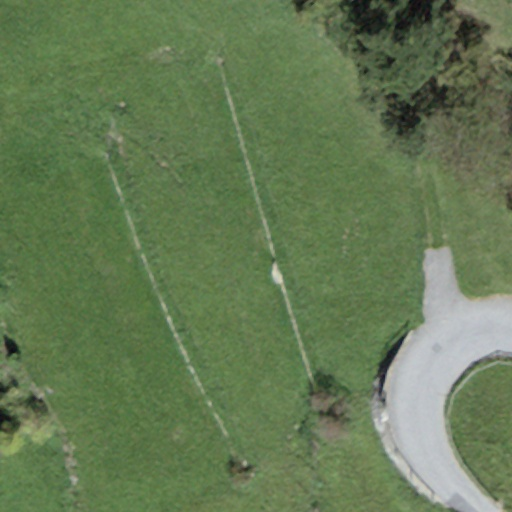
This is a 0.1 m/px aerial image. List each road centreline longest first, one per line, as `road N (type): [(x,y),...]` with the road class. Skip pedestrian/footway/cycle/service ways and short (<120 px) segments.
road 1 (track): [(457,346),(440,241),(395,77),(359,0)]
road 2 (unclassified): [(511,334),(487,328),(422,367),(420,430),(489,511)]
